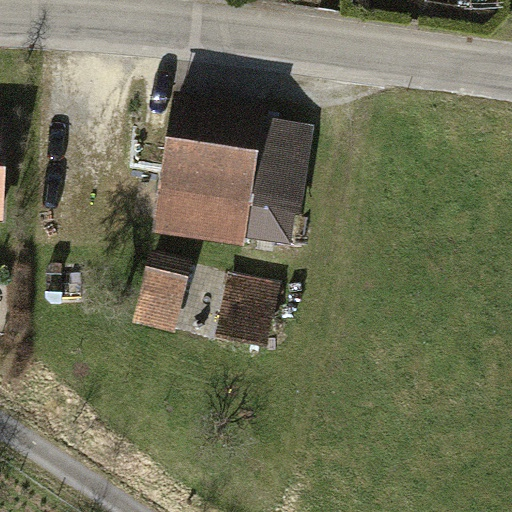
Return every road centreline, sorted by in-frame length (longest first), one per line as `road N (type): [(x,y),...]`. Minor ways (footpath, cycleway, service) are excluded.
road 1 (tertiary): [(511,75),(207,30),(0,16)]
road 2 (unclassified): [(130,511),(0,422)]
